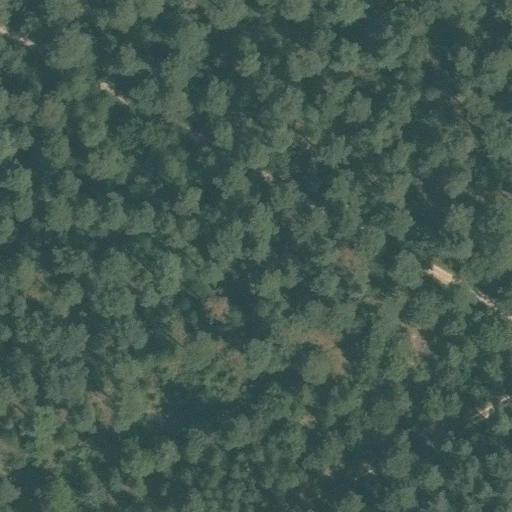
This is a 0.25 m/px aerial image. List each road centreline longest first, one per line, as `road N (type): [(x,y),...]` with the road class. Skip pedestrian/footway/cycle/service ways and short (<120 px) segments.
road 1 (track): [(511,312),(0,28)]
road 2 (track): [(293,511),(511,396)]
